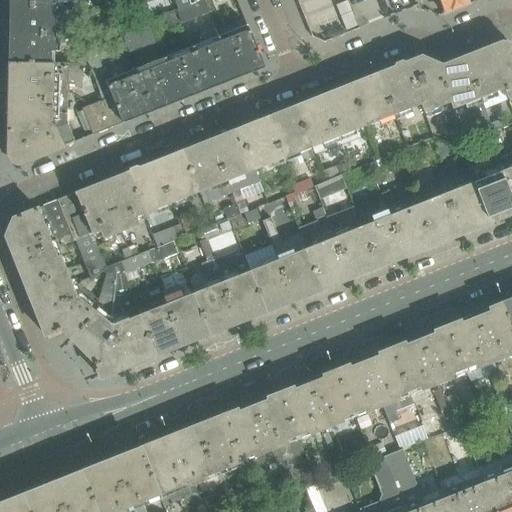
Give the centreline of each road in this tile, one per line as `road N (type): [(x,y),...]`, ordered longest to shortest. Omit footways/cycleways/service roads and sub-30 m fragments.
road 1 (tertiary): [(47,436),(511,255)]
road 2 (residential): [(295,89),(19,198),(0,198)]
road 3 (residential): [(511,19),(444,46),(402,47),(295,89)]
road 4 (residential): [(0,317),(47,436)]
